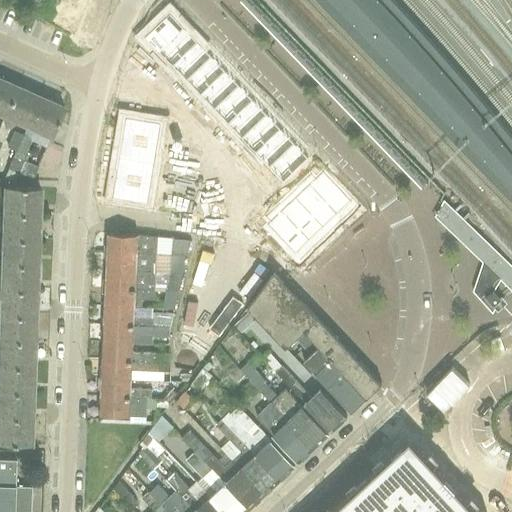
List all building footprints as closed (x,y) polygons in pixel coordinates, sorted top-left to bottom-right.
[(421,52),(380,9),(372,16),(364,24),(405,66),(413,59),(421,52)] [(159,52),(185,27),(170,12),(144,37),(159,52)] [(172,67),(198,42),(185,27),(159,52),(172,67)] [(172,67),(186,81),(212,56),(198,42),(172,67)] [(226,71),(212,56),(186,81),(200,96),(226,71)] [(200,96),(214,110),(240,85),(226,71),(200,96)] [(0,78),(0,114),(4,116),(18,86),(0,78)] [(240,85),(214,110),(228,124),(254,100),(240,85)] [(28,127),(41,97),(18,86),(4,116),(28,127)] [(41,97),(28,127),(51,137),(64,107),(41,97)] [(241,139),(267,114),(254,100),(228,124),(241,139)] [(267,114),(241,139),(255,153),(281,129),(267,114)] [(122,137),(158,143),(161,122),(126,116),(122,137)] [(255,153),(269,168),(295,143),(281,129),(255,153)] [(17,152),(24,136),(14,132),(7,148),(17,152)] [(32,139),(24,136),(17,152),(25,155),(32,139)] [(158,143),(122,137),(119,157),(155,163),(158,143)] [(295,143),(269,168),(284,183),(310,158),(295,143)] [(151,182),(155,163),(119,157),(116,176),(151,182)] [(353,204),(351,202),(329,178),(323,172),(315,180),(314,180),(308,186),(338,218),(353,204)] [(151,182),(116,176),(113,197),(148,203),(151,182)] [(294,199),(324,231),(338,218),(308,186),(294,199)] [(3,213),(40,214),(41,188),(4,187),(3,213)] [(280,213),(310,244),(324,231),(294,199),(280,213)] [(39,240),(40,214),(3,213),(2,238),(39,240)] [(295,258),(298,255),(310,244),(280,213),(269,223),(265,227),(271,233),(292,255),(295,258)] [(109,233),(109,235),(107,235),(106,245),(108,245),(108,252),(158,255),(159,236),(139,234),(109,233)] [(2,238),(2,264),(38,265),(39,240),(2,238)] [(175,238),(173,248),(173,254),(188,256),(189,250),(190,240),(183,239),(175,238)] [(106,258),(105,270),(157,272),(158,255),(108,252),(108,258),(106,258)] [(1,290),(37,291),(38,265),(2,264),(1,290)] [(157,272),(105,270),(105,281),(107,281),(106,288),(156,290),(157,272)] [(368,397),(382,384),(283,280),(275,271),(249,307),(266,326),(286,348),(288,346),(296,339),(311,356),(305,362),(330,387),(352,412),(368,397)] [(104,294),(104,306),(136,307),(136,298),(155,299),(156,290),(106,288),(106,294),(104,294)] [(1,290),(0,309),(0,315),(36,317),(37,291),(1,290)] [(105,317),(105,324),(170,327),(170,318),(155,317),(136,316),(136,307),(104,306),(103,317),(105,317)] [(0,340),(35,342),(36,317),(0,315),(0,340)] [(170,327),(105,324),(104,330),(103,330),(102,341),(154,344),(154,337),(169,337),(170,327)] [(0,340),(0,366),(34,368),(35,342),(0,340)] [(154,353),(154,344),(102,341),(101,353),(103,353),(103,360),(172,363),(171,354),(154,353)] [(101,366),(100,378),(132,379),(146,380),(147,371),(152,371),(159,372),(172,371),(172,363),(103,360),(103,366),(101,366)] [(291,385),(333,430),(347,417),(322,389),(313,398),(296,379),(297,378),(284,365),(276,372),(289,386),(291,385)] [(0,366),(0,392),(33,394),(34,368),(0,366)] [(198,390),(209,374),(202,369),(191,384),(198,390)] [(102,389),(101,396),(149,399),(149,398),(152,398),(152,389),(143,388),(132,388),(132,379),(100,378),(100,389),(102,389)] [(272,402),(314,447),(329,433),(304,407),(302,405),(302,406),(286,389),(278,396),(264,382),(258,388),(272,402)] [(171,403),(178,394),(173,390),(165,399),(171,403)] [(0,392),(0,418),(32,419),(33,394),(0,392)] [(128,420),(150,421),(147,416),(149,416),(150,399),(149,399),(101,396),(101,401),(99,401),(99,412),(101,412),(101,414),(128,416),(128,420)] [(275,435),(300,461),(314,447),(272,402),(256,416),(273,434),(274,435),(275,435)] [(223,418),(281,480),(296,465),(271,440),(261,429),(253,435),(229,412),(223,418)] [(151,431),(156,438),(160,443),(175,428),(163,415),(151,431)] [(32,419),(0,418),(0,443),(31,445),(32,419)] [(241,451),(233,459),(241,468),(265,494),(281,480),(223,418),(216,425),(241,451)] [(265,494),(241,468),(233,459),(225,466),(213,454),(191,430),(183,437),(250,508),(265,494)] [(151,435),(145,444),(158,457),(163,453),(173,464),(176,461),(160,443),(156,438),(151,435)] [(225,511),(246,511),(250,508),(183,437),(183,438),(196,451),(186,461),(216,492),(212,497),(225,511)] [(478,511),(475,508),(467,500),(434,464),(427,455),(411,438),(406,443),(388,460),(379,467),(361,484),(353,492),(335,508),(330,511),(478,511)] [(0,511),(31,511),(32,486),(16,485),(17,459),(0,458),(0,511)] [(166,479),(197,511),(225,511),(212,497),(181,467),(173,474),(172,473),(166,479)] [(187,511),(197,511),(166,479),(160,484),(179,502),(187,511)] [(169,511),(165,507),(149,491),(142,498),(155,510),(153,511),(169,511)]
